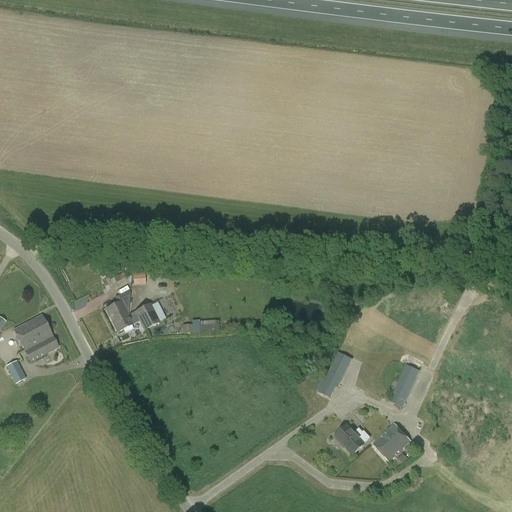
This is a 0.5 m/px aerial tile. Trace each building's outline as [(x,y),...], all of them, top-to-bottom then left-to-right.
[(113,279),(119,289),(125,286),(125,285),(131,282),(127,273),(121,276),(120,275),(113,279)] [(120,303),(106,310),(118,334),(132,326),(120,303)] [(150,306),(136,313),(145,332),(160,325),(150,306)] [(30,363),(58,348),(41,317),(14,331),(30,363)] [(259,327),(268,334),(273,327),(264,320),(259,327)] [(219,327),(200,328),(200,326),(192,326),(182,326),(182,334),(192,334),(192,335),(200,334),(220,332),(219,327)] [(316,391),(319,393),(319,394),(330,400),(336,388),(338,389),(352,360),(338,354),(327,377),(323,375),(316,391)] [(16,362),(7,367),(12,379),(22,374),(16,362)] [(406,366),(389,403),(403,409),(420,371),(413,369),(406,366)] [(411,443),(394,425),(373,445),(389,463),(411,443)] [(359,429),(353,435),(347,427),(334,439),(352,457),(364,446),(364,445),(368,441),(370,439),(364,432),(362,433),(361,431),(359,429)]
